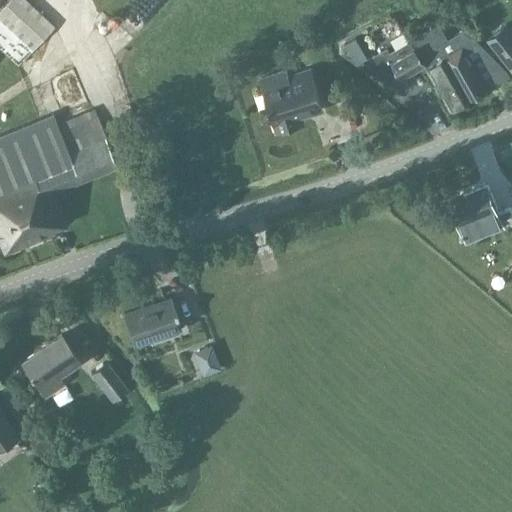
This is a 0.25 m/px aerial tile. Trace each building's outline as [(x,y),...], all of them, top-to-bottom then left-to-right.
[(25,0),(8,0),(0,9),(0,48),(19,66),(32,49),(54,26),(25,0)] [(511,30),(506,22),(488,36),(511,67),(511,30)] [(418,53),(425,65),(451,110),(510,76),(506,69),(466,29),(447,40),(445,36),(444,36),(438,25),(411,41),(418,53)] [(425,65),(418,53),(411,41),(388,54),(385,49),(375,56),(381,67),(392,61),(402,78),(425,65)] [(43,80),(54,105),(77,94),(66,69),(43,80)] [(322,106),(310,69),(289,76),(287,69),(259,78),(264,90),(277,130),(303,122),(301,113),(322,106)] [(67,222),(54,191),(116,166),(96,116),(60,131),(53,114),(0,135),(0,246),(3,253),(53,232),(52,229),(67,222)] [(511,209),(510,207),(498,212),(487,185),(449,201),(466,241),(504,225),(501,219),(506,217),(511,222),(511,209)] [(123,313),(134,343),(180,327),(170,297),(123,313)] [(63,382),(57,375),(79,360),(61,334),(22,361),(45,395),(63,382)] [(207,338),(189,344),(200,374),(218,367),(207,338)] [(106,360),(91,372),(113,400),(128,388),(106,360)] [(0,446),(17,436),(0,410),(0,446)]
